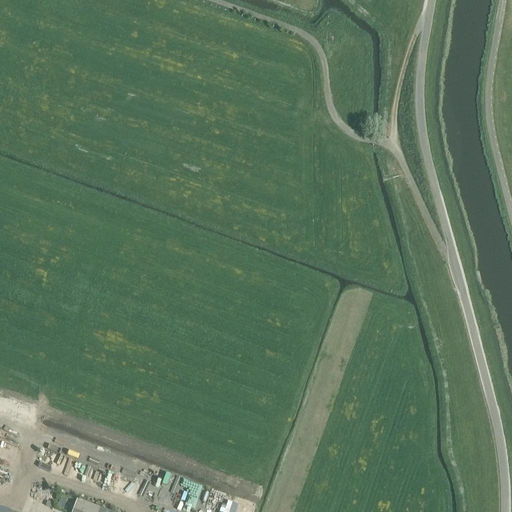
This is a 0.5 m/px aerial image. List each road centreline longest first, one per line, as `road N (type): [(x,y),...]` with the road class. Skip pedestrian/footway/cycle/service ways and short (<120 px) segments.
road 1 (tertiary): [(506,511),(504,452),(422,124),(434,0)]
road 2 (unclassified): [(511,212),(490,113),(504,0)]
